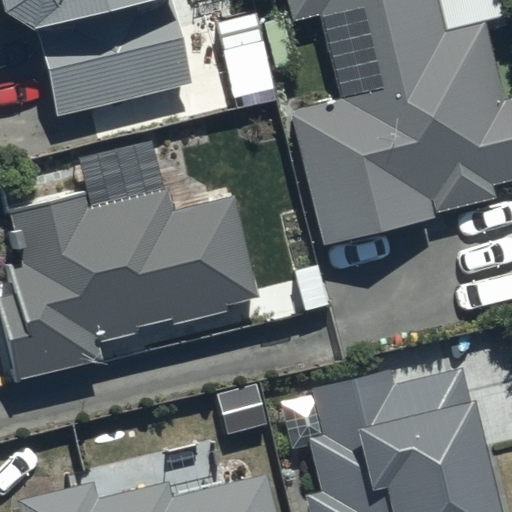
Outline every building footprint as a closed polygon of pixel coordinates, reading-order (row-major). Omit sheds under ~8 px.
[(146,0),(0,0),(0,39),(2,40),(17,37),(37,121),(176,89),(156,3),(148,5),(146,0)] [(272,0),(278,25),(308,19),(326,105),(275,116),(303,250),(423,225),(421,218),(483,205),(480,192),(511,184),(511,153),(502,107),(489,110),(472,29),(487,25),(482,0),(272,0)] [(71,201),(0,217),(0,257),(6,256),(9,268),(0,269),(0,384),(85,364),(81,348),(124,337),(123,333),(156,325),(158,333),(215,319),(213,312),(244,305),(220,203),(160,217),(155,195),(74,214),(71,201)] [(378,377),(298,395),(308,439),(295,442),(307,499),(293,502),(295,511),(480,511),(449,372),(380,388),(378,377)] [(79,486),(4,507),(5,511),(261,511),(252,477),(158,504),(152,485),(84,504),(79,486)]
